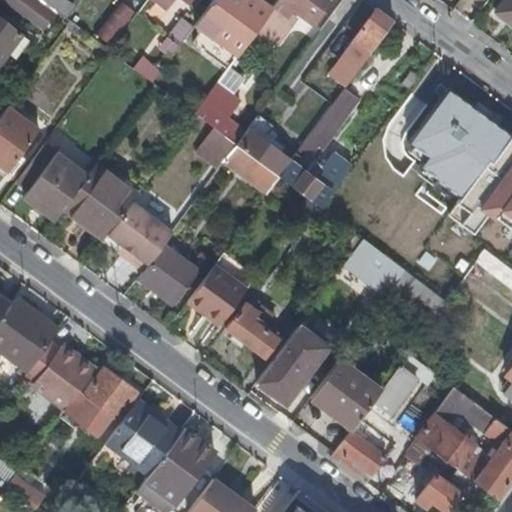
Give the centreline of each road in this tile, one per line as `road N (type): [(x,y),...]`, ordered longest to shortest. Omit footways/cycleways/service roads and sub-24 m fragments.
road 1 (residential): [(0,241),(361,511)]
road 2 (residential): [(511,83),(399,0)]
